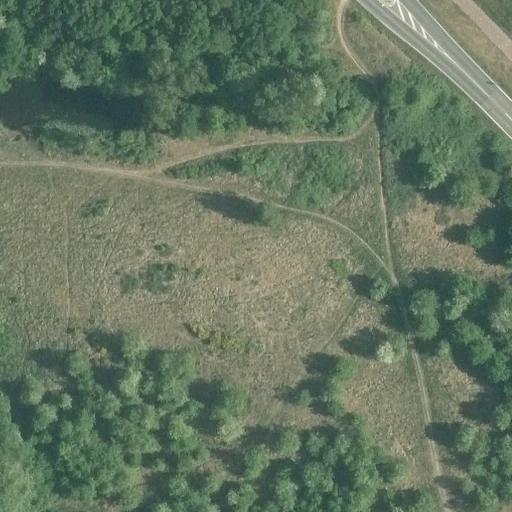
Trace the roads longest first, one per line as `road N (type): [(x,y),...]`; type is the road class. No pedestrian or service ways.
road 1 (secondary): [(363,0),(453,80),(483,93)]
road 2 (secondary): [(483,93),(459,55),(403,0)]
